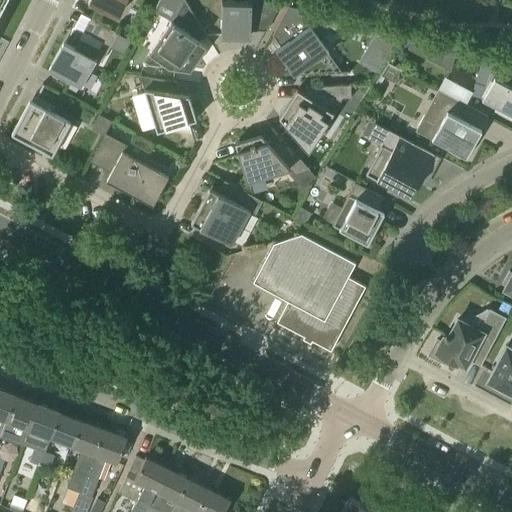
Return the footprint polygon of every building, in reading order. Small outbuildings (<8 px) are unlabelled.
[(0,0),(0,33),(17,0),(0,0)] [(85,0),(85,1),(102,9),(103,7),(119,15),(126,0),(85,0)] [(207,46),(199,40),(207,35),(186,0),(182,0),(171,20),(143,60),(148,64),(175,68),(191,70),(207,46)] [(251,30),(266,30),(281,3),(268,0),(250,0),(250,2),(222,1),(221,34),(251,35),(251,30)] [(280,20),(273,34),(281,45),(276,49),(294,75),(299,71),(301,74),(350,71),(350,70),(341,71),(296,8),(288,6),(288,7),(280,20)] [(49,73),(69,83),(80,89),(96,59),(102,62),(118,32),(90,18),(82,32),(74,27),(49,73)] [(375,31),(360,60),(377,69),(392,40),(375,31)] [(441,65),(445,50),(423,44),(419,53),(441,65)] [(498,65),(491,88),(485,100),(511,114),(511,67),(471,56),(471,57),(498,65)] [(385,76),(394,81),(401,69),(388,62),(376,81),(381,83),(385,76)] [(193,120),(186,97),(185,96),(183,94),(182,94),(180,93),(176,81),(140,75),(157,131),(169,127),(190,130),(190,131),(191,131),(189,121),(193,120)] [(351,84),(306,86),(306,93),(298,88),(279,116),(308,150),(342,98),(352,97),(351,84)] [(488,115),(438,89),(416,130),(466,157),(488,115)] [(70,120),(53,111),(55,106),(36,95),(17,130),(54,150),(70,120)] [(104,134),(112,120),(99,113),(92,128),(104,134)] [(381,145),(366,174),(410,198),(419,182),(426,186),(441,157),(376,123),(375,123),(370,121),(363,133),(369,136),(368,138),(381,145)] [(168,175),(124,151),(128,144),(106,132),(91,161),(111,172),(107,179),(153,203),(168,175)] [(310,169),(280,135),(270,144),(261,134),(235,141),(247,180),(294,165),(298,172),(310,169)] [(224,180),(218,192),(211,189),(193,223),(231,243),(249,210),(256,213),(263,200),(224,180)] [(331,224),(364,241),(381,210),(377,209),(384,197),(366,187),(354,181),(331,224)] [(294,217),(305,223),(310,212),(300,207),(294,217)] [(338,336),(366,285),(349,276),(356,262),(301,233),(274,243),(254,281),(288,300),(277,321),(331,350),(333,346),(339,349),(345,340),(338,336)] [(511,272),(509,271),(502,283),(506,285),(504,288),(511,291),(511,272)] [(511,307),(502,302),(497,311),(507,316),(511,307)] [(469,359),(480,365),(506,317),(489,308),(478,329),(458,318),(449,335),(446,334),(442,342),(437,339),(429,355),(444,363),(447,358),(456,364),(457,361),(465,366),(469,359)] [(511,348),(507,345),(488,380),(511,393),(511,348)] [(0,435),(16,394),(0,387),(0,435)] [(16,394),(0,435),(0,436),(22,444),(22,442),(28,427),(29,428),(38,402),(16,394)] [(61,411),(38,402),(29,428),(28,427),(22,442),(35,447),(29,461),(40,465),(45,451),(51,436),(61,411)] [(83,419),(61,411),(51,436),(73,445),(83,419)] [(83,419),(73,445),(81,447),(66,486),(80,492),(105,427),(83,419)] [(80,492),(72,511),(86,511),(93,496),(91,496),(106,457),(118,461),(128,436),(105,427),(80,492)] [(45,451),(40,465),(49,468),(55,454),(45,451)] [(146,456),(144,459),(136,455),(118,491),(138,501),(132,511),(145,511),(168,467),(146,456)] [(169,511),(170,511),(189,477),(168,467),(145,511),(156,511),(158,509),(160,510),(168,494),(176,499),(169,511)] [(189,477),(170,511),(197,511),(210,488),(189,477)] [(210,488),(197,511),(223,511),(231,498),(210,488)] [(11,504),(24,509),(28,499),(15,494),(11,504)] [(341,511),(383,511),(385,509),(367,499),(364,504),(349,496),(341,511)] [(22,511),(35,511),(41,502),(30,497),(22,511)] [(104,501),(98,498),(93,507),(100,511),(104,501)]
